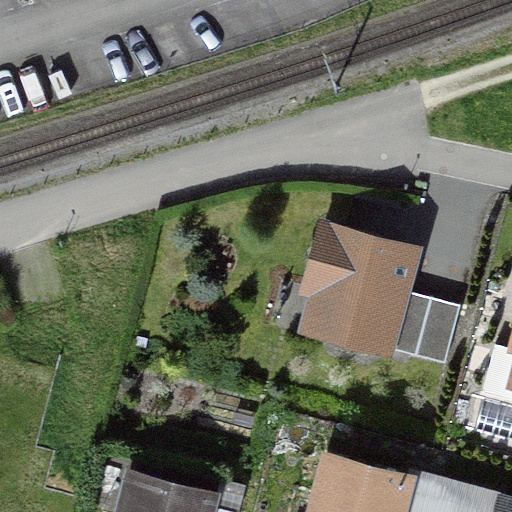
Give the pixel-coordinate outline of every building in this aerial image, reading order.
[(422,235),(319,208),(298,288),(307,291),(298,325),(391,350),(393,345),(445,359),(461,299),(409,285),(422,235)] [(135,350),(147,352),(149,341),(137,339),(135,350)] [(250,425),(253,414),(234,409),(231,420),(250,425)] [(315,511),(395,511),(405,475),(329,457),(315,511)] [(237,511),(246,479),(221,473),(219,483),(124,459),(110,511),(237,511)] [(500,511),(504,500),(405,475),(395,511),(500,511)] [(511,511),(511,502),(504,500),(500,511),(511,511)]
